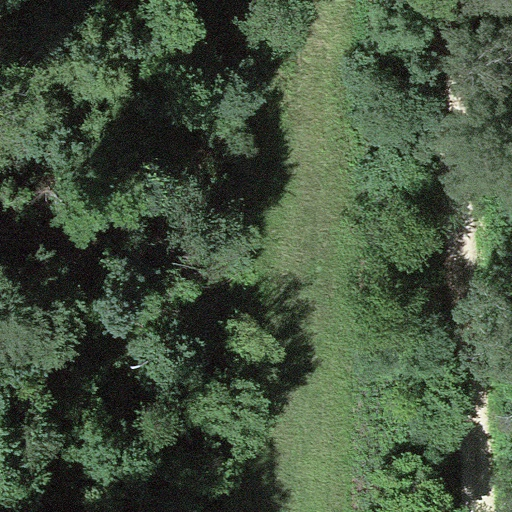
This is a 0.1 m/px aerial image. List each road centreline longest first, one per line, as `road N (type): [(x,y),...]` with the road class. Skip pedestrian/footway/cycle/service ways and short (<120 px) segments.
road 1 (track): [(435,0),(472,511)]
road 2 (track): [(295,0),(288,255),(267,511)]
